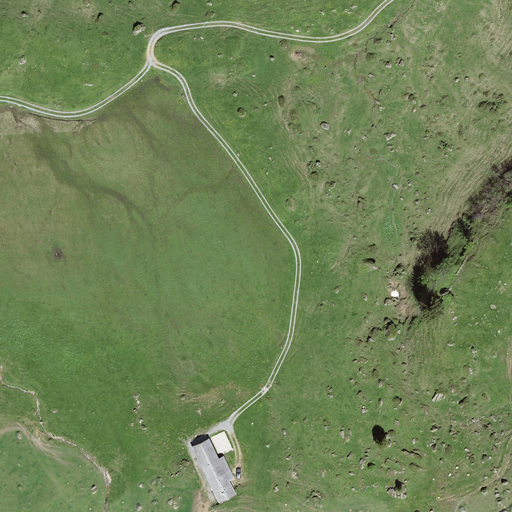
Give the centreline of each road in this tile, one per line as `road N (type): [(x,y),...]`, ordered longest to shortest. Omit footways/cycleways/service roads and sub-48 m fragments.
road 1 (track): [(391,0),(340,38),(221,23),(150,35),(155,68),(105,105),(72,116),(0,99)]
road 2 (track): [(155,68),(182,78),(199,118),(298,250),(291,338),(270,385),(215,430)]
